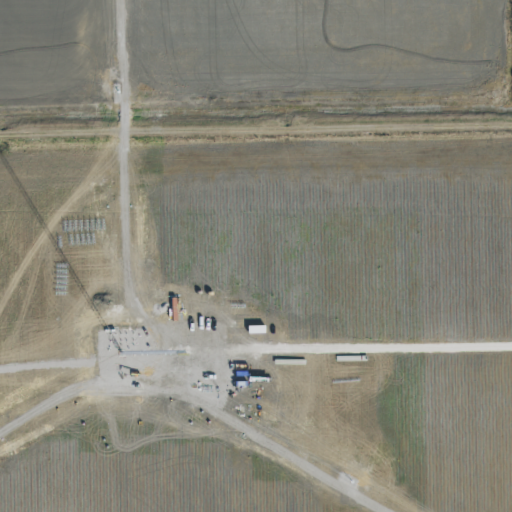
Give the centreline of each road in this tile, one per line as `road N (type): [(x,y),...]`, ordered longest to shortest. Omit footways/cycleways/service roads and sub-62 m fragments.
road 1 (residential): [(511,135),(0,143)]
road 2 (track): [(290,141),(296,511)]
